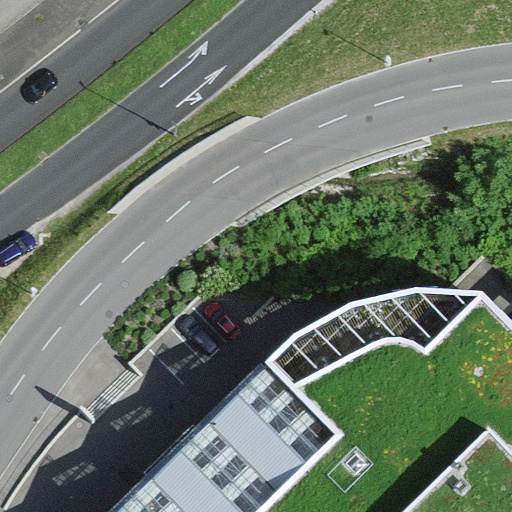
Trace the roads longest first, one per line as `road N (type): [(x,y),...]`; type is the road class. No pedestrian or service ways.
road 1 (unclassified): [(511,80),(386,103),(236,167),(93,291),(0,411)]
road 2 (primary): [(0,224),(284,0)]
road 3 (primary): [(151,0),(0,121)]
